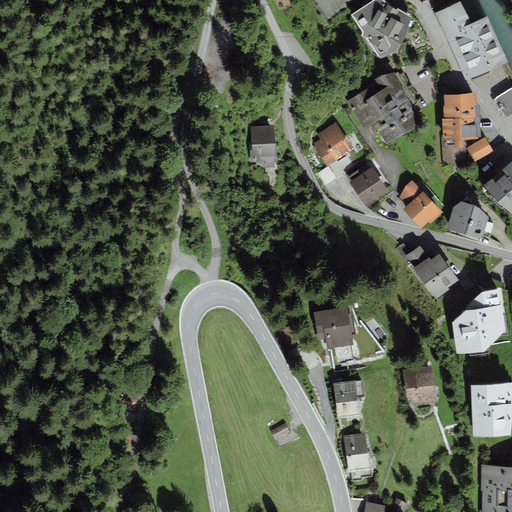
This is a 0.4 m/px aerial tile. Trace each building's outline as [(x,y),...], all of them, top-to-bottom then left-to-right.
[(383,0),(372,0),(350,14),(362,32),(361,36),(365,37),(379,57),(397,50),(406,35),(411,16),(383,0)] [(460,1),(435,13),(448,41),(466,32),(464,26),(471,23),(460,1)] [(507,62),(487,16),(471,23),(464,26),(466,32),(448,41),(465,80),(507,62)] [(369,87),(347,101),(364,128),(372,123),(386,143),(414,128),(412,110),(417,103),(398,72),(395,73),(393,72),(376,79),(383,90),(373,95),(369,87)] [(511,87),(495,97),(495,98),(494,100),(494,101),(495,102),(503,116),(505,116),(506,117),(507,117),(509,116),(511,114),(511,87)] [(476,93),(443,95),(444,105),(443,105),(444,118),(479,116),(479,105),(477,105),(476,93)] [(479,116),(444,118),(442,118),(443,140),(441,141),(442,165),(466,164),(465,139),(478,139),(478,137),(481,137),(479,116)] [(313,143),(327,165),(353,149),(335,122),(316,134),(319,139),(313,143)] [(274,125),(250,127),(252,139),(249,140),(251,163),(262,162),(262,168),(275,167),(274,161),(277,161),(274,125)] [(485,137),(466,148),(475,162),(493,151),(485,137)] [(511,161),(483,185),(497,201),(511,214),(511,161)] [(352,180),(349,182),(367,208),(389,193),(371,167),(369,168),(367,164),(349,176),(352,180)] [(405,186),(399,197),(407,205),(402,209),(421,229),(428,222),(430,225),(443,212),(423,190),(422,190),(412,179),(405,186)] [(453,207),(447,228),(482,238),(488,217),(479,207),(461,201),(453,207)] [(405,256),(410,252),(403,243),(395,248),(403,261),(407,258),(405,256)] [(431,258),(420,244),(410,252),(405,256),(407,258),(414,267),(413,268),(435,298),(460,280),(439,252),(431,258)] [(481,291),(452,322),(457,354),(490,349),(489,342),(494,341),(493,339),(502,337),(502,334),(507,333),(500,288),(481,291)] [(347,307),(313,312),(318,339),(324,338),(326,350),(353,345),(347,307)] [(287,327),(278,331),(286,348),(295,344),(287,327)] [(431,365),(402,370),(407,397),(410,397),(411,404),(436,401),(431,365)] [(335,383),(332,383),(337,420),(345,419),(346,422),(360,420),(357,398),(364,397),(362,380),(355,381),(355,380),(342,382),(342,378),(334,379),(335,383)] [(511,401),(511,383),(470,385),(472,436),(511,434),(511,421),(511,401)] [(135,412),(137,394),(118,391),(116,410),(135,412)] [(285,423),(270,431),(275,440),(290,432),(285,423)] [(366,433),(343,436),(349,473),(371,470),(366,433)] [(483,491),(482,511),(511,511),(511,466),(482,465),(481,491),(483,491)] [(384,511),(385,505),(366,502),(364,511),(404,511),(408,505),(396,498),(389,511),(384,511)]
